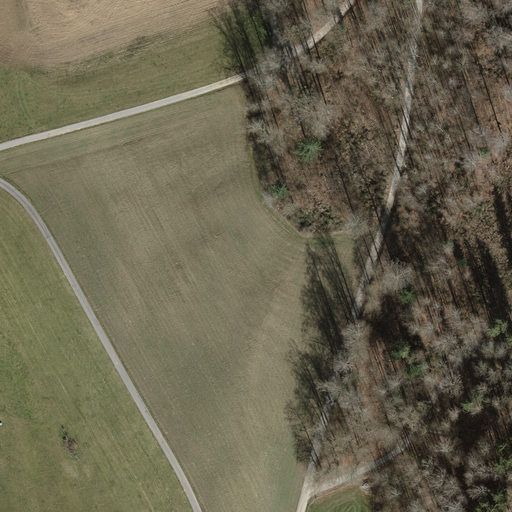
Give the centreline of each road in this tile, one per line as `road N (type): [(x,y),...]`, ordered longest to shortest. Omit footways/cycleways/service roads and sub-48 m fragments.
road 1 (track): [(419,0),(407,123),(302,511)]
road 2 (unclassified): [(0,182),(43,227),(197,511)]
road 3 (track): [(0,147),(235,79),(332,23),(348,0)]
road 4 (track): [(306,495),(403,444),(454,364),(511,300)]
